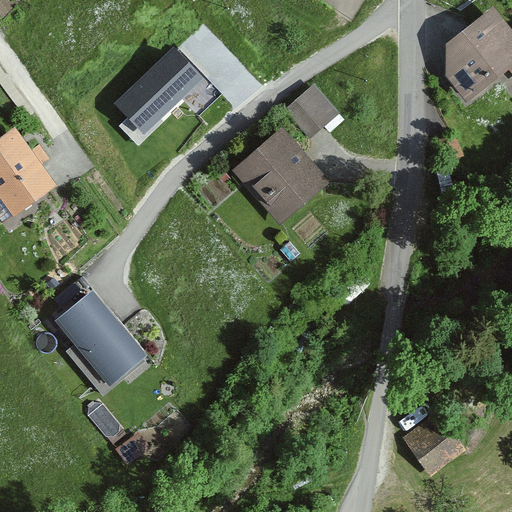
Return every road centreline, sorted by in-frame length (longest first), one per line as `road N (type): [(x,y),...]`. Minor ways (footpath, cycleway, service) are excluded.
road 1 (unclassified): [(412,1),(406,212),(362,511)]
road 2 (residential): [(105,275),(181,170),(274,92),(412,1)]
road 3 (residential): [(0,60),(76,166)]
